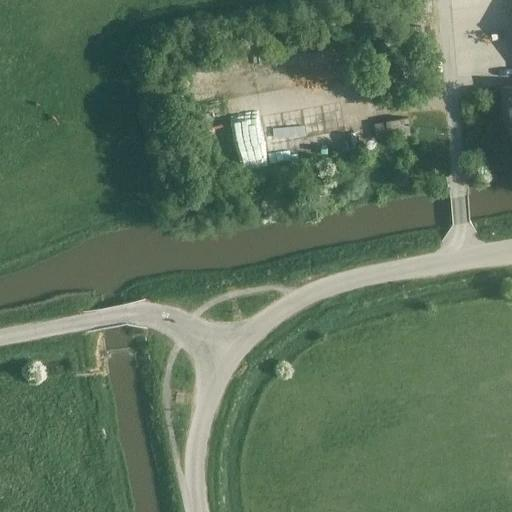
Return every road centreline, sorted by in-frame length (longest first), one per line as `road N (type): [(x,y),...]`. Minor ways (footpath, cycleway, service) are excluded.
road 1 (unclassified): [(227,355),(272,313),(317,290),(511,246)]
road 2 (unclassified): [(197,511),(195,462),(208,394),(227,355)]
road 3 (unclassified): [(0,337),(133,309)]
